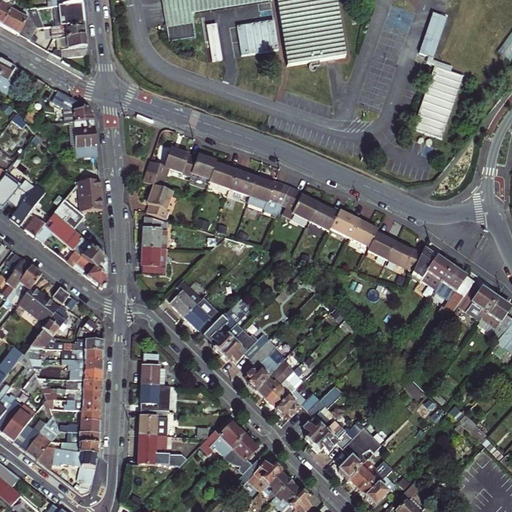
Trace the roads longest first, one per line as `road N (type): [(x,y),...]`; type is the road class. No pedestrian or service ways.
road 1 (residential): [(107,95),(252,140),(431,215),(492,208)]
road 2 (residential): [(348,511),(155,319),(120,308)]
road 3 (tertiary): [(120,308),(107,95)]
road 4 (tertiary): [(105,511),(120,308)]
road 5 (residential): [(0,228),(89,296),(120,308)]
